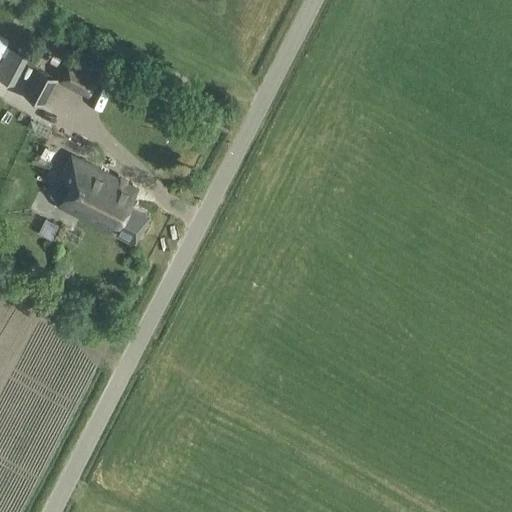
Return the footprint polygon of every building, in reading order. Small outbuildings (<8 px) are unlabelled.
[(99,73),(73,58),(78,48),(49,33),(41,47),(70,62),(58,83),(86,98),(99,73)] [(0,79),(14,87),(28,57),(9,47),(0,65),(0,79)] [(98,80),(114,89),(124,71),(107,62),(98,80)] [(44,105),(58,79),(38,68),(24,95),(44,105)] [(138,190),(70,156),(60,176),(71,182),(58,207),(132,245),(147,215),(130,206),(138,190)]
